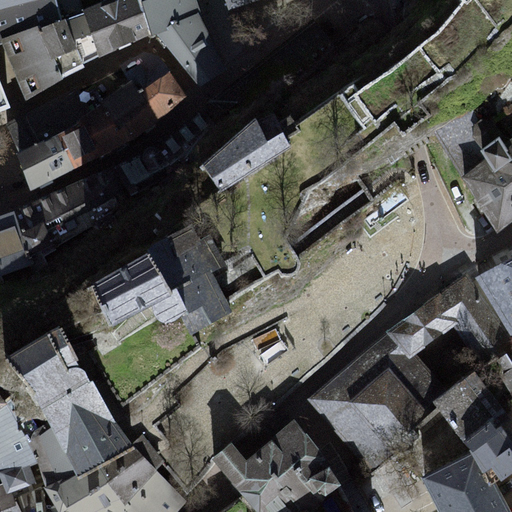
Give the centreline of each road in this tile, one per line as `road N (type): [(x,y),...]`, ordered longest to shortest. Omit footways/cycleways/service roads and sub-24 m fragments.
road 1 (residential): [(200,100),(148,45),(0,122)]
road 2 (residential): [(200,100),(103,165),(0,207)]
road 3 (residential): [(374,0),(417,147)]
